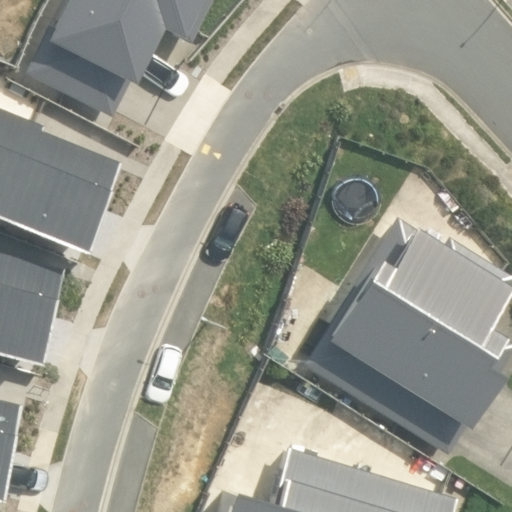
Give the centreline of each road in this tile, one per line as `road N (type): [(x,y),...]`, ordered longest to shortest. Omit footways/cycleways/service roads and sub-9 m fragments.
road 1 (residential): [(90,511),(178,270),(255,124),(382,0)]
road 2 (residential): [(394,0),(511,131)]
